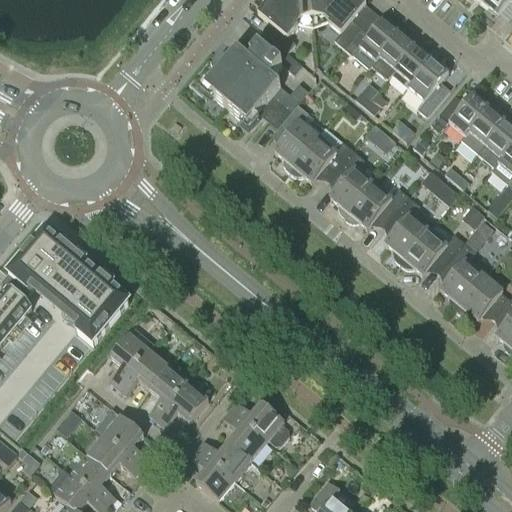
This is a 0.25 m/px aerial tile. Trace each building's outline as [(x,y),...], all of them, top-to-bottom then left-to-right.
[(296,28),(298,25),(300,23),(312,23),(309,0),(272,0),(260,15),(259,14),(256,17),(273,31),(265,40),(286,58),(294,48),(287,42),(297,30),(296,28)] [(309,0),(312,23),(323,22),(328,26),(327,27),(340,38),(333,45),(343,53),(349,46),(355,39),(361,32),(351,24),(365,8),(362,5),(361,6),(353,0),(309,0)] [(511,0),(486,0),(481,7),(497,21),(510,5),(511,7),(511,0)] [(369,39),(361,32),(355,39),(349,46),(374,66),(398,38),(382,24),(369,39)] [(398,38),(374,66),(375,67),(378,62),(394,76),(415,51),(398,38)] [(286,58),(265,40),(246,64),(248,66),(244,70),(233,60),(216,80),(215,79),(207,82),(209,88),(207,91),(217,98),(213,103),(242,128),(250,118),(255,122),(258,119),(276,135),(297,110),(307,97),(298,89),(289,100),(270,84),(281,70),(293,80),(301,71),(286,58)] [(407,94),(431,65),(415,51),(394,76),(391,80),(407,94)] [(431,65),(407,94),(423,107),(417,115),(426,123),(449,96),(440,88),(448,78),(431,65)] [(364,112),(369,106),(360,98),(354,104),(364,112)] [(464,141),(488,112),(472,99),(462,111),(453,103),(430,131),(439,139),(449,129),(464,141)] [(369,106),(364,112),(373,120),(379,114),(369,106)] [(347,107),(341,114),(355,125),(360,118),(347,107)] [(288,177),(317,143),(300,128),(308,119),(297,110),(276,135),(272,140),(281,148),(274,157),(282,164),(282,168),(283,172),(285,175),(288,177)] [(488,112),(464,141),(464,142),(460,146),(476,160),(505,126),(488,112)] [(497,169),(511,150),(511,132),(505,126),(476,160),(492,173),(496,168),(497,169)] [(374,130),(365,141),(386,158),(395,147),(374,130)] [(327,186),(352,157),(325,134),(317,143),(288,177),(291,180),(295,181),(298,182),(302,181),(311,188),(318,179),(327,186)] [(402,134),(397,139),(406,146),(410,141),(402,134)] [(422,161),(430,151),(420,142),(412,152),(422,161)] [(511,194),(511,150),(497,169),(511,181),(511,183),(506,190),(511,194)] [(352,157),(327,186),(337,194),(329,203),(337,210),(337,214),(338,218),(340,221),(344,223),(373,189),(355,175),(363,166),(352,157)] [(453,187),(459,180),(449,172),(444,179),(453,187)] [(430,176),(421,188),(449,211),(458,200),(430,176)] [(459,180),(453,187),(463,195),(468,188),(459,180)] [(373,189),(344,223),(347,226),(350,228),(354,228),(358,227),(366,234),(374,225),(383,233),(408,203),(397,194),(390,203),(373,189)] [(396,267),(399,270),(428,235),(411,221),(418,212),(408,203),(383,233),(392,240),(384,250),(393,256),(394,264),(396,267)] [(428,235),(399,270),(402,272),(406,274),(409,274),(413,273),(421,280),(429,271),(438,279),(463,249),(453,240),(445,249),(428,235)] [(0,295),(3,298),(0,301),(0,348),(26,317),(19,311),(31,295),(77,334),(70,342),(87,356),(128,308),(111,294),(105,301),(94,291),(100,284),(84,270),(77,278),(53,257),(59,250),(43,237),(2,286),(4,287),(0,291),(0,295)] [(463,249),(438,279),(448,286),(440,296),(448,302),(448,307),(449,310),(451,313),(455,316),(483,281),(466,267),(474,258),(463,249)] [(483,281),(455,316),(458,318),(461,320),(465,320),(469,320),(477,326),(484,317),(494,325),(511,302),(509,306),(500,298),(502,296),(483,281)] [(511,302),(494,325),(503,333),(495,342),(503,349),(504,353),(506,356),(510,358),(511,357),(511,302)] [(117,395),(148,357),(128,340),(109,363),(121,373),(109,388),(117,395)] [(168,373),(148,357),(117,395),(125,401),(138,386),(149,395),(168,373)] [(187,389),(168,373),(149,395),(160,405),(148,420),(156,427),(187,389)] [(187,389),(156,427),(164,434),(177,419),(189,429),(208,406),(187,389)] [(235,408),(229,416),(266,447),(267,446),(274,451),(280,451),(289,441),(287,435),(281,429),(283,427),(260,408),(250,421),(235,408)] [(70,414),(55,433),(66,442),(81,423),(70,414)] [(227,448),(250,467),(266,447),(229,416),(221,424),(236,437),(227,448)] [(104,442),(141,474),(148,466),(132,453),(142,440),(120,422),(104,442)] [(104,442),(87,462),(110,481),(119,469),(134,482),(141,474),(104,442)] [(196,455),(234,486),(250,467),(227,448),(218,459),(203,447),(196,455)] [(234,486),(196,455),(189,463),(204,476),(194,488),(217,507),(234,486)] [(87,462),(71,481),(107,511),(109,511),(116,504),(101,492),(110,481),(87,462)] [(107,511),(71,481),(63,475),(51,490),(52,501),(66,511),(67,511),(84,511),(87,509),(90,511),(107,511)] [(368,484),(361,492),(369,499),(376,491),(368,484)] [(342,511),(333,504),(339,497),(327,487),(308,510),(310,511),(342,511)] [(27,495),(20,504),(29,511),(36,503),(27,495)] [(0,498),(0,511),(5,511),(10,506),(0,498)]
